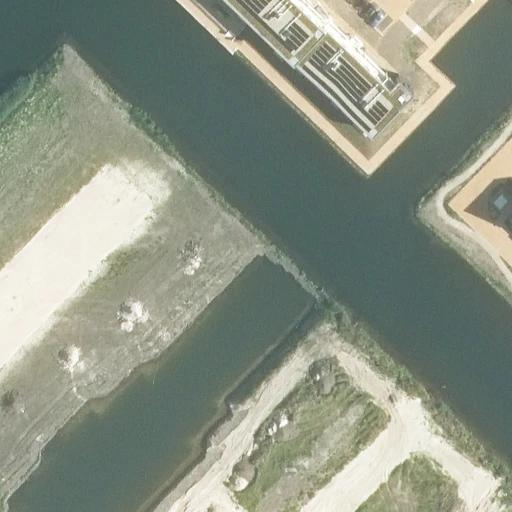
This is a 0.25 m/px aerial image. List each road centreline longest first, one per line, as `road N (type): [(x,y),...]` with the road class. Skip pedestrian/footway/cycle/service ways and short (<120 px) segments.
road 1 (residential): [(118,193),(0,308)]
road 2 (residential): [(511,261),(458,210),(511,152)]
